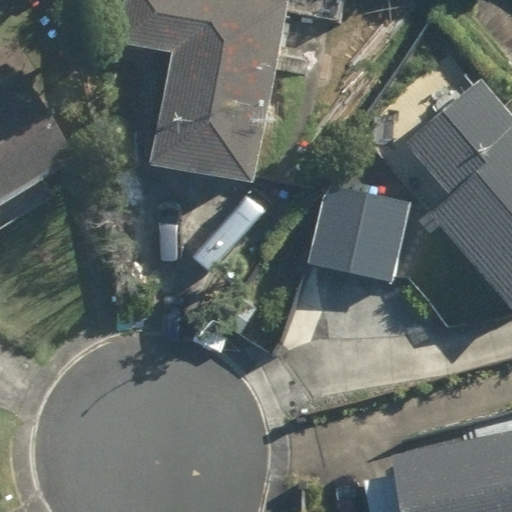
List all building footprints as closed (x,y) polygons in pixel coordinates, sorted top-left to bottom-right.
[(254,0),(130,0),(123,45),(173,53),(155,165),(267,183),(296,7),(255,1),(254,0)] [(349,0),(316,0),(313,17),(346,23),(349,0)] [(0,229),(55,196),(45,179),(74,161),(17,69),(0,79),(0,229)] [(453,191),(431,210),(511,302),(511,107),(488,80),(413,146),(453,191)] [(413,201),(330,183),(312,267),(395,285),(413,201)] [(511,511),(511,435),(397,460),(401,476),(368,483),(374,511),(511,511)]
